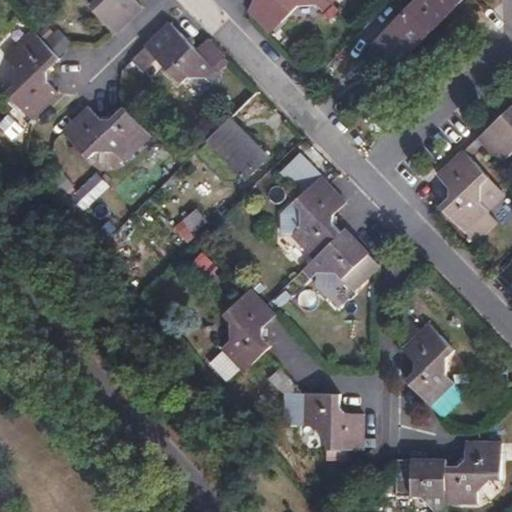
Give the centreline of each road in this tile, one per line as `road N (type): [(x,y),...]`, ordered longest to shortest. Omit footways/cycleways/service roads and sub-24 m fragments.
road 1 (residential): [(511,330),(209,14)]
road 2 (tertiary): [(213,511),(0,280)]
road 3 (unknown): [(408,221),(382,377)]
